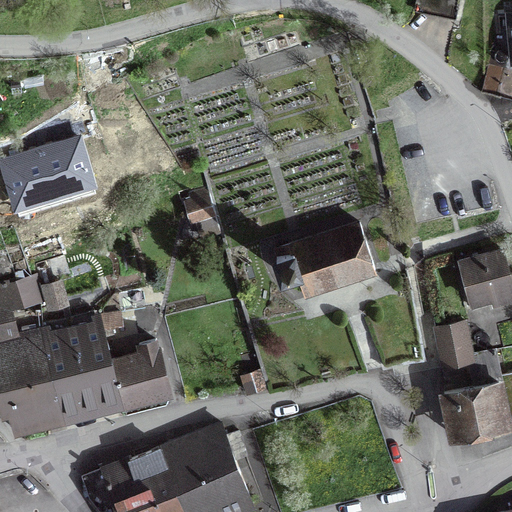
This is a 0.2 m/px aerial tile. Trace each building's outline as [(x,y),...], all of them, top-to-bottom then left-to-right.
[(415,0),(414,8),(457,16),(459,0),(415,0)] [(492,49),(481,91),(511,97),(511,65),(509,64),(511,55),(492,49)] [(375,82),(369,61),(358,65),(364,86),(375,82)] [(82,135),(0,159),(0,161),(15,212),(97,188),(82,135)] [(188,202),(192,217),(214,210),(207,186),(189,192),(192,201),(188,202)] [(292,249),(277,254),(284,274),(298,269),(305,291),(375,268),(360,221),(290,243),(292,249)] [(461,260),(474,308),(491,303),(489,296),(511,289),(511,282),(502,249),(461,260)] [(43,296),(37,274),(8,283),(6,279),(0,281),(0,302),(13,298),(15,304),(43,296)] [(60,279),(43,284),(49,306),(66,300),(60,279)] [(383,367),(426,358),(415,304),(393,308),(393,325),(370,331),(383,367)] [(40,328),(52,374),(112,360),(99,312),(40,328)] [(502,379),(501,374),(495,348),(471,352),(465,319),(436,325),(445,374),(470,369),(474,385),(502,379)] [(52,374),(40,328),(0,337),(0,403),(17,429),(64,418),(52,374)] [(142,352),(112,360),(123,402),(169,391),(155,338),(139,342),(142,352)] [(123,402),(112,360),(52,374),(64,418),(123,402)] [(259,369),(242,374),(248,392),(265,387),(259,369)] [(511,371),(501,374),(502,379),(474,385),(444,391),(453,435),(511,422),(511,371)] [(226,434),(221,421),(161,444),(187,511),(231,511),(252,503),(233,452),(243,449),(243,447),(245,446),(239,429),(226,434)] [(187,511),(161,444),(83,475),(91,496),(111,488),(119,511),(187,511)]
